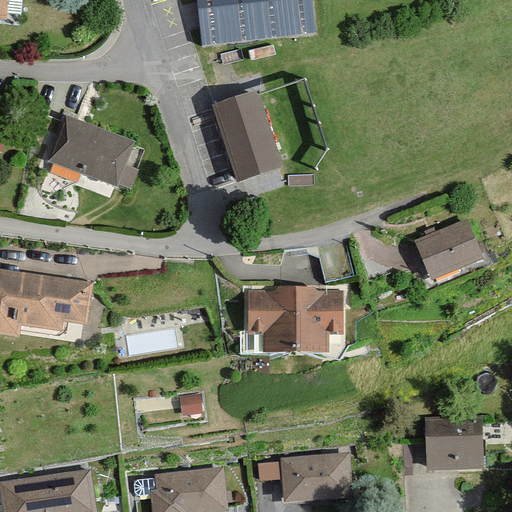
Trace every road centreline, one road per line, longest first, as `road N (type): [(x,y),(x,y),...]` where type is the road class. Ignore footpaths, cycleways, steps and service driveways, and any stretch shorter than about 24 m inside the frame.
road 1 (residential): [(153,57),(214,224),(169,247),(129,242)]
road 2 (residential): [(0,65),(68,70),(153,57)]
road 3 (residential): [(0,224),(129,242)]
